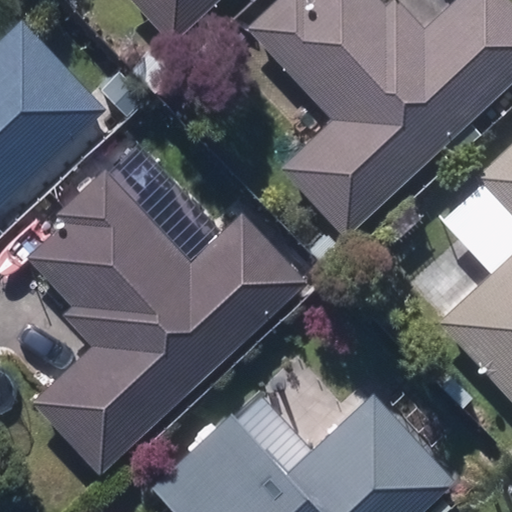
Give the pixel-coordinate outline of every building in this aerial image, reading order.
[(130,0),(171,46),(220,0),(130,0)] [(279,172),(344,241),(511,85),(511,6),(506,0),(454,0),(447,7),(422,31),(395,0),(393,0),(384,9),(375,0),(276,0),(244,30),(330,124),(279,172)] [(0,40),(0,212),(106,114),(20,22),(0,40)] [(129,74),(154,99),(173,78),(150,54),(129,74)] [(511,254),(435,327),(511,409),(511,142),(473,178),(511,219),(511,254)] [(30,404),(99,478),(306,285),(241,214),(189,263),(104,170),(54,215),(62,224),(25,259),(71,307),(61,316),(90,347),(30,404)] [(247,192),(258,202),(272,188),(262,177),(247,192)] [(307,255),(328,279),(350,262),(329,238),(307,255)] [(424,511),(454,485),(372,395),(283,477),(229,418),(147,492),(165,511),(424,511)] [(253,435),(261,441),(270,438),(277,431),(274,420),(266,416),(257,417),(252,426),(253,435)] [(483,433),(509,458),(511,455),(511,432),(499,418),(483,433)]
